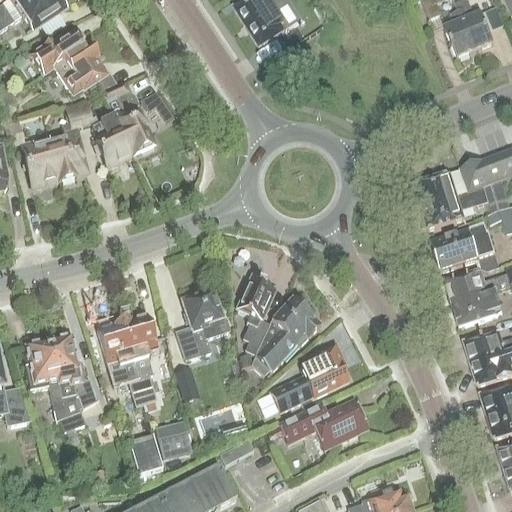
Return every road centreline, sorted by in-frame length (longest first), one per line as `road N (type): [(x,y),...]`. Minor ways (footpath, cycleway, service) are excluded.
road 1 (tertiary): [(0,286),(87,266),(253,205)]
road 2 (tertiary): [(441,436),(407,348),(326,226)]
road 3 (residential): [(345,163),(511,94)]
road 4 (residential): [(441,436),(280,511)]
road 5 (residential): [(272,141),(177,0)]
